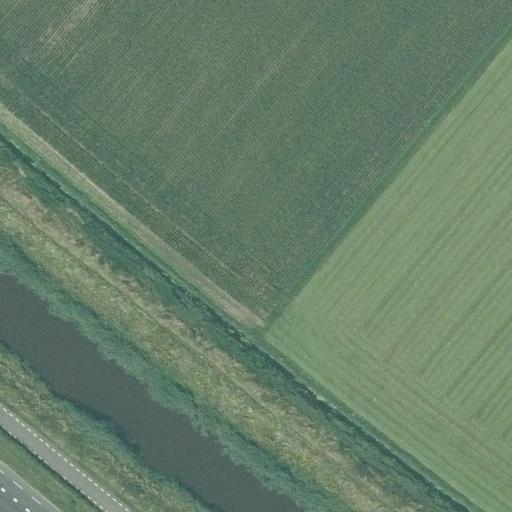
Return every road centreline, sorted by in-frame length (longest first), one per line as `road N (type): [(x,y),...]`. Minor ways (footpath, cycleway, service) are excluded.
road 1 (track): [(0,192),(395,511)]
road 2 (unclassified): [(118,511),(0,414)]
